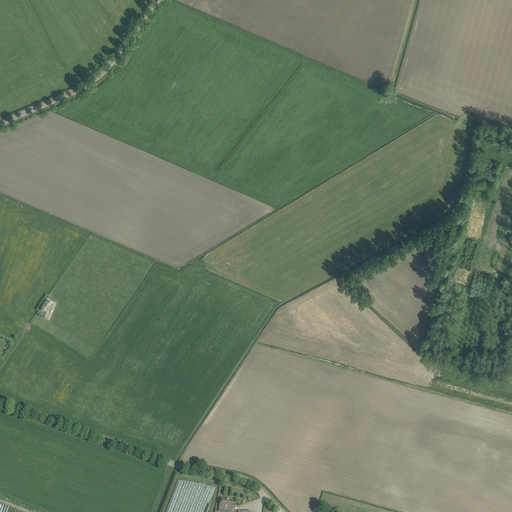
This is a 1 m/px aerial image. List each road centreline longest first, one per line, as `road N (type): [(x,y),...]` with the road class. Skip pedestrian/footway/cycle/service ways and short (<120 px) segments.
road 1 (unclassified): [(281,511),(248,482),(169,463),(0,402)]
road 2 (tertiary): [(0,123),(92,81),(158,0)]
